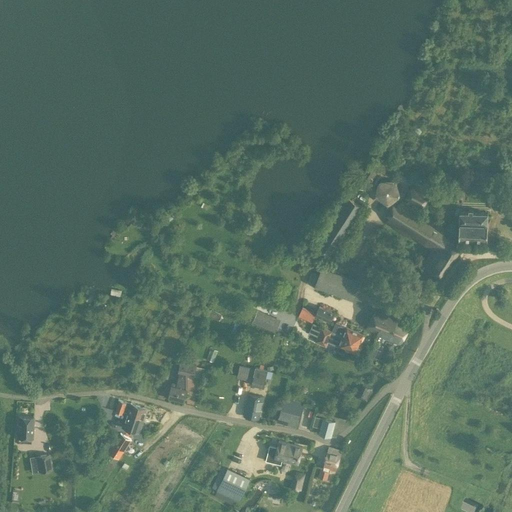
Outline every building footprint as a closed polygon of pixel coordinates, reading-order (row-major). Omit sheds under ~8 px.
[(365,190),(381,167),(370,159),(354,182),(365,190)] [(375,195),(388,205),(400,195),(395,181),(379,181),(375,195)] [(422,208),(431,192),(413,183),(405,198),(422,208)] [(334,254),(364,208),(346,196),(316,243),(334,254)] [(501,213),(508,213),(511,213),(511,200),(511,201),(511,203),(508,203),(501,203),(501,213)] [(441,278),(460,249),(444,237),(444,229),(403,202),(399,204),(386,222),(411,238),(412,235),(433,249),(423,264),(441,278)] [(488,240),(488,212),(473,212),(473,210),(469,210),(469,212),(460,211),(459,239),(488,240)] [(360,281),(322,267),(315,286),(353,299),(360,281)] [(120,298),(121,291),(112,289),(111,296),(120,298)] [(98,298),(93,307),(99,310),(105,301),(98,298)] [(298,316),(312,322),(316,312),(303,306),(298,316)] [(316,315),(330,321),(334,313),(319,306),(316,315)] [(410,319),(414,311),(405,307),(401,316),(410,319)] [(208,316),(219,320),(222,314),(211,309),(208,316)] [(252,321),(276,332),(281,319),(260,310),(258,309),(256,312),(253,319),(252,321)] [(393,329),(399,320),(377,309),(366,329),(377,334),(382,326),(385,328),(386,326),(393,329)] [(382,326),(377,334),(400,345),(411,325),(399,320),(393,329),(386,326),(385,328),(382,326)] [(332,331),(359,343),(363,334),(336,322),(332,331)] [(355,352),(359,343),(332,331),(323,327),(316,341),(326,345),(328,341),(339,346),(339,345),(355,352)] [(206,359),(214,361),(218,350),(210,347),(206,359)] [(181,361),(178,373),(176,383),(172,382),(169,398),(184,402),(187,389),(187,376),(194,377),(196,365),(181,361)] [(240,366),(237,377),(247,379),(250,368),(240,366)] [(264,387),(268,370),(256,367),(252,385),(264,387)] [(363,385),(358,398),(368,402),(374,390),(363,385)] [(259,419),(263,397),(249,394),(244,416),(259,419)] [(298,427),(304,404),(284,399),(277,421),(298,427)] [(128,409),(127,412),(123,426),(140,432),(147,408),(131,403),(130,403),(119,400),(115,411),(123,413),(125,408),(128,409)] [(33,438),(34,416),(18,415),(16,437),(33,438)] [(319,433),(322,417),(316,415),(312,431),(319,433)] [(331,437),(336,422),(323,418),(319,433),(331,437)] [(121,433),(113,445),(123,452),(131,439),(121,433)] [(302,447),(279,441),(277,448),(270,446),(266,460),(281,464),(282,459),(298,463),(302,447)] [(123,452),(113,445),(95,473),(105,479),(111,471),(123,452)] [(329,447),(323,467),(323,469),(321,468),(318,476),(327,479),(329,471),(329,469),(336,471),(341,451),(329,447)] [(49,454),(37,456),(40,472),(51,470),(49,454)] [(239,501),(250,479),(228,468),(217,490),(239,501)] [(296,473),(292,489),(300,490),(303,475),(296,473)] [(475,511),(478,507),(465,501),(461,510),(464,511),(475,511)]
